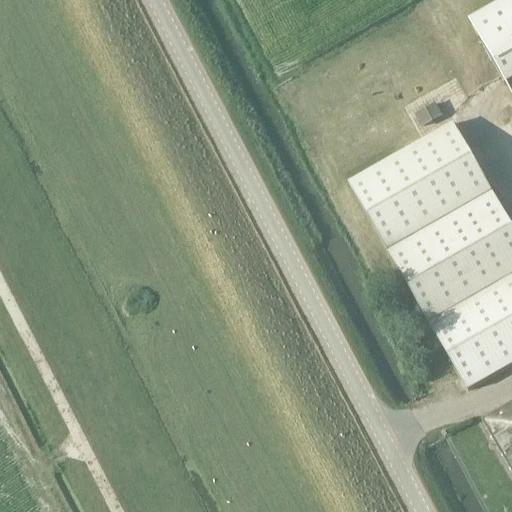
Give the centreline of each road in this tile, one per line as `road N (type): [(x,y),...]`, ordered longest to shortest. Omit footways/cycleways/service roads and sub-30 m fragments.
road 1 (tertiary): [(429,511),(153,0)]
road 2 (track): [(0,284),(116,511)]
